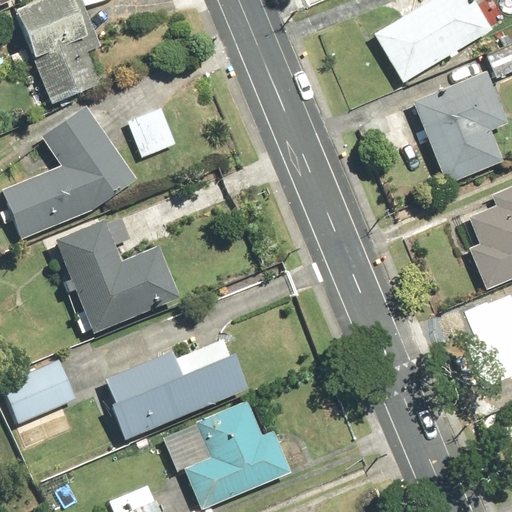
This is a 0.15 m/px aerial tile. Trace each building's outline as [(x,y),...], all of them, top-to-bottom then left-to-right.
[(81,0),(50,0),(15,14),(48,100),(104,78),(92,49),(99,46),(81,0)] [(475,0),(426,0),(374,31),(405,82),(493,29),(475,0)] [(492,74),(417,104),(446,179),(502,156),(490,125),(509,117),(492,74)] [(64,167),(3,188),(20,236),(95,210),(143,179),(89,108),(41,139),(64,167)] [(159,109),(127,124),(143,159),(175,144),(159,109)] [(511,273),(511,181),(489,190),(494,204),(472,212),(482,240),(467,246),(482,285),(511,273)] [(109,223),(59,243),(95,332),(178,299),(157,248),(124,261),(109,223)] [(511,301),(507,303),(511,315),(511,351),(503,355),(511,376),(511,301)] [(174,352),(104,379),(127,440),(254,392),(239,355),(183,376),(174,352)] [(0,384),(0,390),(14,423),(71,398),(55,361),(0,384)] [(250,398),(195,419),(210,457),(183,468),(200,511),(299,474),(282,429),(265,436),(250,398)] [(145,463),(123,472),(130,490),(152,482),(145,463)] [(162,511),(153,486),(108,503),(111,511),(162,511)]
